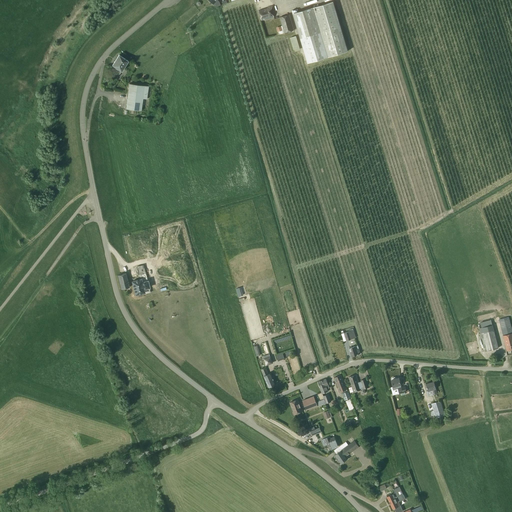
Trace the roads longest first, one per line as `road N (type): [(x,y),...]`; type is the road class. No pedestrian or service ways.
road 1 (unclassified): [(214,400),(147,347),(116,296),(83,133),(87,85),(101,60),(167,0)]
road 2 (unclassified): [(244,420),(257,406),(367,360),(511,369)]
road 3 (unclassified): [(0,507),(194,435),(214,400)]
road 4 (unclassified): [(361,511),(321,472),(244,420)]
road 5 (track): [(93,191),(79,194),(32,242),(0,220)]
